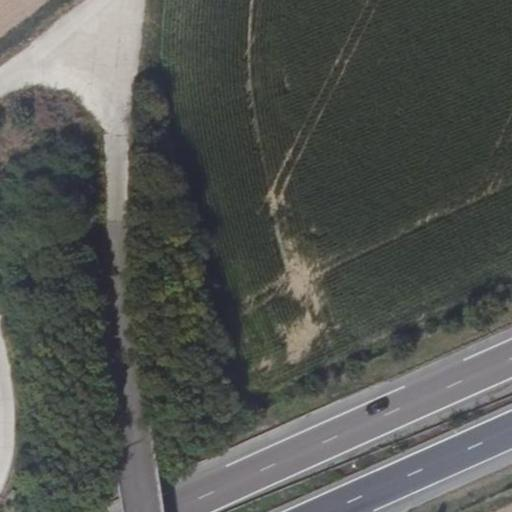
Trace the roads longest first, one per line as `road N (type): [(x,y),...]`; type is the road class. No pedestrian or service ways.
road 1 (trunk): [(511,364),(186,511)]
road 2 (trunk): [(322,511),(511,426)]
road 3 (track): [(0,87),(62,46),(116,37)]
